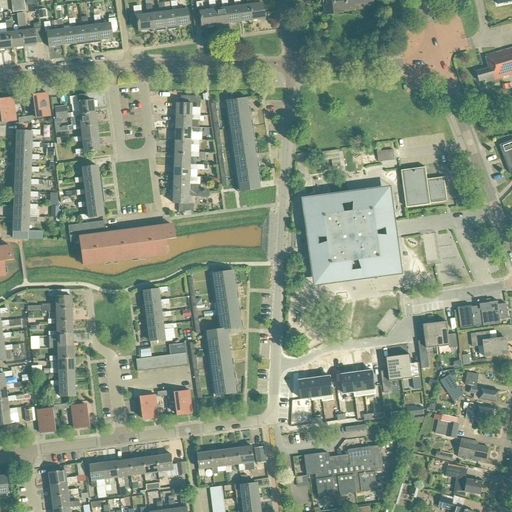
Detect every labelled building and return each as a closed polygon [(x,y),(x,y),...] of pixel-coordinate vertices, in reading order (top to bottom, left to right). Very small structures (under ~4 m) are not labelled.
[(169,0),(170,2),(171,11),(173,11),(175,27),(188,25),(186,10),(177,11),(176,2),(181,1),(180,0),(169,0)] [(224,9),(222,9),(215,10),(214,0),(208,1),(209,11),(211,10),(213,26),(226,24),(224,9)] [(238,23),(235,0),(233,0),(234,7),(228,8),(226,0),(220,0),(222,9),(224,9),(226,24),(238,23)] [(249,5),(247,6),(240,6),(239,0),(235,0),(238,23),(251,21),(249,5)] [(251,21),(263,19),(261,4),(253,5),(251,0),(246,0),(247,6),(249,5),(251,21)] [(323,0),(324,15),(344,13),(343,12),(374,9),(373,0),(323,0)] [(211,10),(209,11),(203,11),(201,2),(196,3),(197,13),(198,12),(200,28),(213,26),(211,10)] [(173,11),(171,11),(165,12),(163,3),(158,4),(159,13),(161,13),(163,28),(175,27),(173,11)] [(161,13),(159,13),(152,14),(151,5),(145,5),(146,15),(148,15),(150,30),(163,28),(161,13)] [(133,11),(130,12),(127,12),(127,16),(128,16),(130,27),(137,26),(137,32),(150,30),(148,15),(146,15),(140,16),(138,6),(133,7),(133,11)] [(35,45),(33,30),(26,31),(24,13),(16,14),(19,32),(20,31),(22,47),(35,45)] [(109,20),(109,24),(100,25),(99,15),(98,16),(93,16),(94,26),(96,25),(98,41),(99,41),(111,39),(110,33),(117,33),(116,19),(109,20)] [(96,25),(94,26),(88,26),(86,17),(81,18),(82,27),(83,27),(85,43),(87,42),(87,45),(100,43),(99,41),(98,41),(96,25)] [(83,27),(82,27),(75,28),(74,19),(68,19),(69,29),(71,29),(73,44),(85,43),(83,27)] [(71,29),(69,29),(63,30),(61,20),(56,21),(57,31),(58,30),(60,46),(73,44),(71,29)] [(58,30),(57,31),(50,31),(49,22),(43,23),(44,33),(46,33),(48,48),(60,46),(58,30)] [(20,31),(19,32),(12,33),(11,23),(5,24),(6,33),(8,33),(10,49),(22,47),(20,31)] [(8,33),(6,33),(0,34),(0,49),(10,49),(8,33)] [(511,47),(485,56),(489,68),(476,72),(479,82),(485,80),(486,83),(511,75),(511,47)] [(32,95),(34,108),(35,118),(49,116),(46,93),(32,95)] [(177,104),(177,117),(192,117),(192,115),(193,108),(201,108),(201,100),(203,100),(203,97),(201,97),(201,96),(181,96),(181,104),(177,104)] [(16,121),(14,105),(21,104),(20,97),(13,98),(0,99),(0,114),(1,123),(16,121)] [(261,189),(248,98),(228,101),(241,192),(261,189)] [(94,113),(92,101),(77,103),(78,112),(70,113),(70,118),(79,117),(78,115),(94,113)] [(215,103),(211,104),(216,141),(223,187),(227,186),(215,103)] [(54,107),(55,119),(67,118),(66,106),(54,107)] [(79,117),(70,118),(71,126),(67,126),(67,131),(80,129),(80,128),(96,126),(94,113),(78,115),(79,117)] [(25,117),(25,114),(21,115),(22,118),(17,118),(18,123),(26,122),(25,117)] [(177,117),(176,129),(192,129),(192,128),(192,120),(200,120),(200,116),(192,115),(192,117),(177,117)] [(80,128),(80,129),(81,137),(73,138),(74,143),(82,142),(82,140),(97,138),(96,126),(80,128)] [(176,129),(176,141),(191,142),(191,140),(192,132),(200,133),(200,128),(192,128),(192,129),(176,129)] [(15,131),(15,144),(31,144),(31,143),(31,135),(39,135),(39,131),(31,130),(31,132),(15,131)] [(82,140),(82,142),(83,149),(75,150),(75,155),(84,154),(84,152),(99,151),(97,138),(82,140)] [(191,142),(176,141),(175,154),(191,154),(191,153),(191,145),(199,145),(200,140),(191,140),(191,142)] [(511,140),(499,145),(510,174),(511,171),(511,140)] [(31,144),(15,144),(15,156),(31,157),(31,155),(30,155),(31,147),(39,148),(39,143),(31,143),(31,144)] [(332,160),(333,165),(342,164),(340,148),(325,149),(326,160),(332,160)] [(377,152),(378,162),(394,160),(393,150),(392,150),(377,152)] [(191,154),(175,154),(175,166),(190,167),(191,165),(191,157),(199,157),(199,159),(206,159),(206,153),(191,153),(191,154)] [(31,157),(15,156),(14,169),(30,169),(30,168),(30,160),(38,160),(38,156),(31,155),(31,157)] [(83,180),(101,178),(100,175),(98,175),(97,165),(81,167),(82,177),(74,178),(75,182),(83,181),(83,180)] [(175,166),(174,179),(190,179),(190,177),(190,170),(208,170),(208,166),(191,165),(190,167),(175,166)] [(447,202),(444,177),(443,177),(427,180),(425,167),(401,171),(406,208),(430,205),(430,204),(447,202)] [(14,169),(14,181),(29,181),(29,180),(30,172),(38,173),(38,168),(30,168),(30,169),(14,169)] [(190,179),(174,179),(174,191),(190,192),(190,190),(190,184),(200,184),(200,178),(190,177),(190,179)] [(84,192),(102,190),(101,178),(83,180),(83,181),(84,189),(76,190),(76,194),(76,195),(85,194),(84,192)] [(212,187),(220,185),(219,178),(211,180),(212,187)] [(14,181),(13,193),(29,194),(29,192),(29,185),(37,185),(38,180),(29,180),(29,181),(14,181)] [(86,205),(101,203),(101,202),(104,201),(102,190),(84,192),(86,202),(77,203),(78,207),(86,207),(86,205)] [(190,192),(174,191),(173,204),(179,204),(179,213),(194,210),(194,204),(195,204),(195,197),(209,197),(210,196),(211,196),(211,192),(204,192),(204,190),(190,190),(190,192)] [(29,194),(13,193),(13,206),(28,206),(28,205),(29,197),(37,197),(37,193),(29,192),(29,194)] [(340,197),(306,199),(308,237),(327,238),(328,242),(312,247),(317,281),(352,281),(352,271),(362,270),(365,278),(385,275),(388,274),(390,273),(394,269),(397,265),(398,259),(396,245),(394,240),(391,236),(378,235),(377,231),(393,226),(390,200),(388,196),(385,194),(381,192),(354,199),(353,216),(346,217),(340,197)] [(58,206),(56,194),(49,193),(49,206),(58,206)] [(103,216),(101,203),(86,205),(86,207),(87,214),(79,215),(79,220),(88,219),(87,217),(103,216)] [(28,206),(13,206),(12,218),(28,219),(28,217),(28,209),(37,210),(37,205),(28,205),(28,206)] [(28,219),(12,218),(12,231),(27,232),(28,222),(36,222),(36,218),(28,217),(28,219)] [(105,228),(104,221),(68,226),(68,233),(105,228)] [(161,229),(123,235),(79,241),(83,265),(165,254),(163,240),(173,239),(172,225),(161,227),(161,229)] [(0,275),(4,275),(2,262),(12,260),(10,247),(0,247),(0,275)] [(207,331),(217,396),(237,393),(229,337),(225,337),(224,330),(242,327),(234,271),(214,274),(222,329),(207,331)] [(200,333),(193,282),(192,278),(188,278),(196,334),(200,333)] [(144,291),(146,304),(161,302),(161,300),(160,292),(168,291),(167,287),(159,288),(159,289),(144,291)] [(55,297),(55,304),(41,305),(41,306),(41,310),(47,310),(47,312),(55,312),(55,310),(71,309),(70,296),(55,297)] [(161,302),(146,304),(146,305),(143,305),(145,317),(163,314),(163,313),(161,305),(170,304),(169,299),(161,300),(161,302)] [(460,329),(501,324),(500,320),(508,319),(506,303),(498,305),(498,302),(498,301),(490,302),(490,301),(483,301),(483,303),(479,304),(480,304),(481,306),(470,307),(470,306),(458,308),(460,329)] [(55,310),(55,312),(56,319),(47,320),(47,324),(56,324),(56,322),(71,321),(71,309),(55,310)] [(163,314),(145,317),(147,329),(164,327),(164,325),(163,317),(171,316),(171,312),(163,313),(163,314)] [(8,321),(0,321),(0,335),(1,335),(1,334),(0,326),(8,325),(8,321)] [(56,322),(56,324),(56,332),(48,332),(48,337),(56,336),(56,334),(72,334),(71,321),(56,322)] [(447,322),(435,323),(438,347),(450,346),(449,335),(447,322)] [(438,347),(435,323),(423,325),(425,341),(426,348),(438,347)] [(164,327),(147,329),(147,332),(149,331),(150,341),(166,339),(165,330),(173,329),(172,324),(164,325),(164,327)] [(506,337),(491,339),(490,331),(471,334),(472,347),(483,346),(485,358),(508,355),(506,337)] [(1,335),(0,335),(0,347),(3,347),(3,346),(2,339),(10,338),(9,333),(1,334),(1,335)] [(72,346),(72,334),(56,334),(56,336),(56,344),(43,345),(43,349),(57,349),(57,347),(72,346)] [(456,334),(449,335),(450,346),(450,348),(458,348),(456,334)] [(426,348),(425,341),(419,342),(422,369),(429,368),(426,348)] [(202,398),(194,343),(190,343),(198,399),(202,398)] [(11,345),(3,346),(3,347),(0,347),(0,361),(5,361),(4,351),(12,350),(11,345)] [(57,347),(57,349),(57,356),(49,357),(49,361),(57,361),(57,359),(73,358),(72,346),(57,347)] [(186,353),(180,354),(181,366),(188,365),(186,353)] [(410,355),(398,357),(401,380),(413,378),(414,390),(422,389),(420,373),(419,363),(411,364),(410,355)] [(462,356),(463,365),(471,364),(469,355),(462,356)] [(389,371),(381,371),(383,393),(391,392),(390,381),(401,380),(398,357),(387,358),(389,371)] [(73,371),(73,358),(57,359),(57,361),(57,369),(43,369),(43,374),(58,373),(58,372),(73,371)] [(149,358),(143,359),(145,371),(151,370),(149,358)] [(145,371),(143,359),(136,359),(138,372),(145,371)] [(2,374),(0,374),(0,387),(5,387),(4,385),(3,377),(12,376),(11,371),(2,373),(2,374)] [(58,372),(58,373),(58,381),(50,382),(50,386),(58,386),(58,384),(74,384),(73,371),(58,372)] [(376,395),(372,371),(362,372),(365,396),(376,395)] [(355,397),(365,396),(362,372),(352,373),(354,393),(355,397)] [(344,394),(354,393),(352,373),(341,375),(344,394)] [(467,373),(466,379),(465,385),(470,386),(469,393),(481,395),(480,399),(496,402),(498,391),(476,387),(478,381),(479,375),(467,373)] [(450,374),(440,381),(453,401),(463,394),(450,374)] [(322,399),(322,402),(333,400),(330,376),(320,378),(322,399)] [(312,401),(322,399),(320,378),(310,379),(312,398),(312,401)] [(302,400),(312,398),(310,379),(299,381),(302,400)] [(23,382),(4,385),(5,387),(0,387),(0,399),(6,399),(6,397),(5,390),(29,386),(28,382),(23,382)] [(58,384),(58,386),(58,394),(50,394),(50,399),(59,398),(59,397),(74,396),(74,384),(58,384)] [(192,414),(191,406),(189,391),(175,393),(178,416),(192,414)] [(6,399),(0,399),(0,412),(8,411),(8,410),(7,402),(24,400),(23,395),(6,397),(6,399)] [(141,397),(143,412),(144,420),(158,418),(155,395),(141,397)] [(493,420),(495,408),(464,403),(463,409),(460,408),(458,418),(477,421),(478,417),(493,420)] [(71,406),(72,415),(74,429),(88,427),(85,404),(71,406)] [(16,408),(8,410),(8,411),(0,412),(0,425),(10,424),(10,423),(18,422),(16,408)] [(32,408),(24,410),(25,422),(34,421),(32,408)] [(51,409),(37,410),(40,433),(54,432),(51,409)] [(435,434),(457,439),(460,425),(456,424),(457,418),(442,415),(441,421),(438,420),(435,434)] [(486,459),(489,448),(477,445),(478,442),(462,439),(459,457),(480,461),(480,458),(486,459)] [(263,445),(255,446),(257,462),(265,461),(263,445)] [(254,462),(252,446),(239,448),(241,464),(239,464),(240,471),(245,470),(244,464),(254,462)] [(323,453),(304,456),(307,475),(321,474),(322,479),(316,480),(319,498),(377,490),(375,472),(384,471),(381,446),(349,450),(348,452),(348,455),(340,456),(340,458),(330,459),(329,455),(327,453),(323,453)] [(239,448),(225,450),(227,466),(226,466),(226,473),(232,472),(231,466),(239,464),(241,464),(239,448)] [(225,450),(212,452),(214,468),(212,468),(213,475),(218,474),(218,467),(226,466),(227,466),(225,450)] [(214,468),(212,452),(198,454),(200,469),(199,469),(200,476),(205,476),(204,469),(212,468),(214,468)] [(451,462),(453,455),(440,452),(438,459),(451,462)] [(165,478),(164,472),(174,470),(172,454),(158,456),(160,472),(158,472),(159,479),(165,478)] [(160,472),(158,456),(144,458),(147,474),(145,474),(146,481),(151,480),(150,473),(158,472),(160,472)] [(147,474),(144,458),(131,460),(133,476),(132,476),(133,487),(138,487),(137,475),(145,474),(147,474)] [(133,476),(131,460),(118,461),(120,477),(118,478),(119,484),(124,484),(124,477),(132,476),(133,476)] [(118,461),(104,463),(106,479),(105,479),(106,486),(106,491),(112,490),(110,479),(118,478),(120,477),(118,461)] [(186,462),(177,463),(179,476),(188,474),(186,462)] [(106,479),(104,463),(91,465),(93,480),(91,481),(92,488),(106,486),(105,479),(106,479)] [(482,482),(465,479),(467,470),(447,466),(446,476),(456,478),(453,494),(465,496),(465,493),(470,494),(470,493),(480,495),(482,482)] [(66,471),(49,473),(51,485),(68,483),(77,482),(76,477),(67,478),(66,471)] [(68,483),(51,485),(53,497),(69,495),(79,494),(78,489),(68,490),(68,483)] [(259,497),(258,488),(257,483),(242,485),(242,484),(235,485),(235,490),(242,489),(243,497),(243,499),(259,497)] [(69,495),(53,497),(54,509),(71,507),(80,506),(80,501),(70,502),(69,495)] [(243,499),(243,497),(236,498),(237,504),(244,503),(245,511),(244,511),(247,511),(261,510),(259,497),(243,499)] [(474,511),(456,507),(455,507),(452,506),(453,500),(441,497),(438,506),(450,510),(454,511),(453,511),(474,511)] [(182,508),(175,509),(175,511),(187,511),(186,498),(181,499),(182,508)] [(170,510),(163,511),(162,511),(175,511),(175,509),(174,500),(169,500),(170,510)] [(162,511),(163,511),(162,501),(157,502),(158,511),(154,511),(162,511)]
